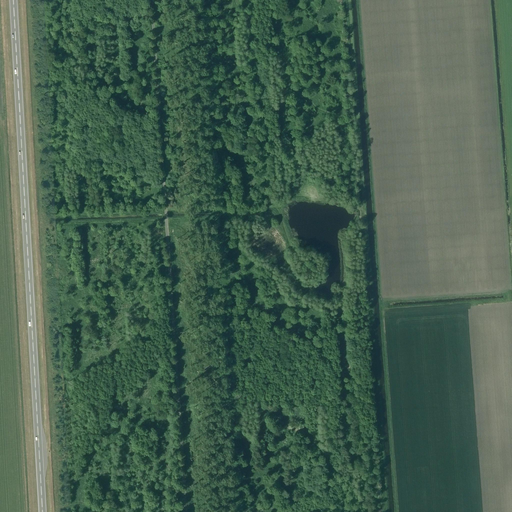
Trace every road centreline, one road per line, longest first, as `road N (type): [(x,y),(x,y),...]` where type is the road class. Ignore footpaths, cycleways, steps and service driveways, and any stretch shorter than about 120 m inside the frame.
road 1 (unclassified): [(185,511),(151,0)]
road 2 (trunk): [(42,511),(13,0)]
